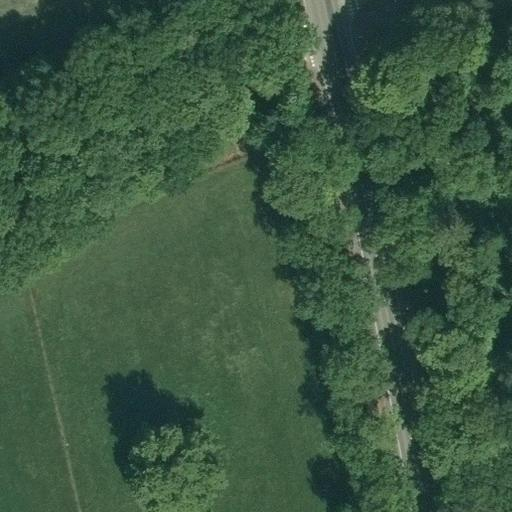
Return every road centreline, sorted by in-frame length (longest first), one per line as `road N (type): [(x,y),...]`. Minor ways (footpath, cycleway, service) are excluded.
road 1 (secondary): [(423,511),(323,21)]
road 2 (unclassified): [(0,169),(304,42),(323,21)]
